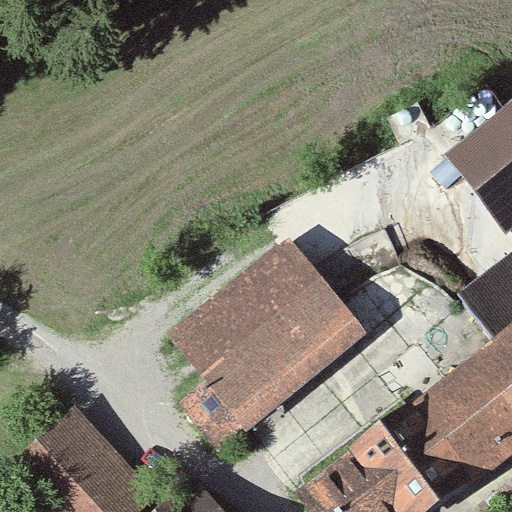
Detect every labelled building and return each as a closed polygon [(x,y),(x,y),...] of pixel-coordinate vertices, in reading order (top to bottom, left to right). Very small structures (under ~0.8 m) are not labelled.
[(511,234),(511,129),(499,115),(436,169),(502,244),(511,234)] [(284,249),(166,335),(243,439),(360,353),(284,249)] [(338,466),(294,499),(303,511),(415,511),(459,478),(464,484),(511,446),(511,329),(398,418),(390,408),(329,455),(338,466)] [(23,499),(7,511),(142,511),(154,501),(71,410),(1,474),(23,499)] [(213,511),(193,488),(164,511),(213,511)]
